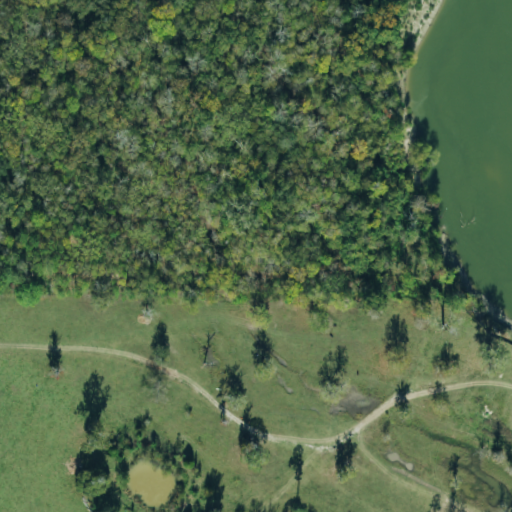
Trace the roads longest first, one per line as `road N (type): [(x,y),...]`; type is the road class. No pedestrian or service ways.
road 1 (residential): [(434,274),(262,387),(252,446),(280,511)]
road 2 (residential): [(0,337),(105,412),(252,446)]
